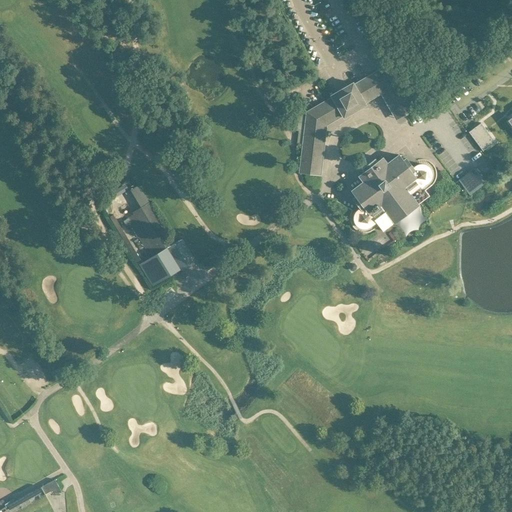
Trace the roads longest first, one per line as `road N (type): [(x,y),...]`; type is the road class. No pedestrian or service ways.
road 1 (track): [(156,316),(88,192),(123,172),(142,99),(130,0)]
road 2 (track): [(366,271),(380,291),(402,301),(511,320)]
road 3 (track): [(511,211),(465,222),(366,271)]
